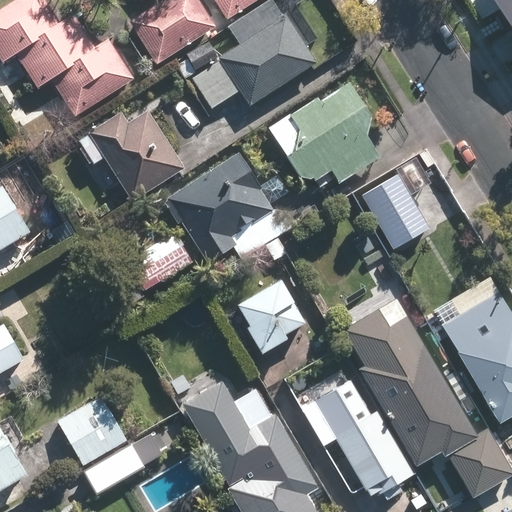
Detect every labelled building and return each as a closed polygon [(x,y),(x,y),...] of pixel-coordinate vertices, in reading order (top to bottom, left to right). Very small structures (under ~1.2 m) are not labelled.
[(37,88),(51,79),(75,116),(132,79),(108,41),(94,50),(72,16),(59,25),(42,0),(17,0),(0,11),(0,60),(3,65),(16,56),(37,88)] [(215,28),(196,0),(166,0),(129,25),(156,66),(215,28)] [(215,0),(227,19),(257,0),(215,0)] [(511,0),(495,0),(511,27),(511,0)] [(210,109),(239,91),(249,107),(316,64),(285,17),(281,19),(270,1),(227,28),(239,46),(219,59),(220,61),(191,80),(210,109)] [(216,59),(208,43),(185,55),(194,71),(216,59)] [(348,84),(318,103),(316,99),(268,129),(299,178),(315,182),(331,172),(338,184),(380,159),(366,137),(370,120),(348,84)] [(147,113),(127,125),(120,114),(87,135),(95,146),(94,146),(130,204),(183,170),(147,113)] [(202,256),(203,256),(208,264),(236,246),(231,238),(275,210),(238,153),(165,200),(202,256)] [(428,227),(397,175),(361,196),(392,248),(428,227)] [(0,251),(30,234),(1,187),(0,187),(0,251)] [(355,236),(343,217),(303,241),(314,260),(355,236)] [(149,286),(191,262),(182,247),(179,249),(171,235),(135,256),(143,270),(141,271),(149,286)] [(260,355),(285,340),(283,336),(304,323),(279,282),(236,307),(249,328),(245,331),(260,355)] [(511,317),(498,292),(440,325),(497,424),(511,415),(511,317)] [(337,333),(415,467),(441,452),(444,457),(446,456),(471,498),(511,474),(511,472),(486,428),(475,435),(396,299),(337,333)] [(0,375),(24,361),(3,325),(0,327),(0,375)] [(279,348),(291,375),(323,360),(311,333),(279,348)] [(315,511),(307,496),(317,489),(274,414),(248,429),(220,380),(179,404),(241,511),(315,511)] [(57,423),(81,465),(125,440),(101,398),(57,423)] [(381,494),(385,501),(402,491),(398,484),(412,476),(376,412),(372,415),(362,398),(310,428),(322,448),(334,441),(369,501),(381,494)] [(0,491),(27,476),(0,430),(0,491)] [(162,455),(149,433),(85,472),(98,494),(162,455)]
